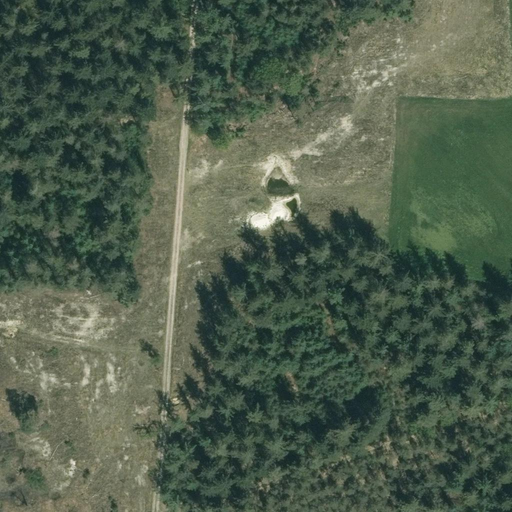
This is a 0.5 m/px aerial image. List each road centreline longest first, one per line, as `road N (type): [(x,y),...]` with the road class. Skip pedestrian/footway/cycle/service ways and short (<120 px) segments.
road 1 (track): [(152,511),(187,0)]
road 2 (track): [(176,125),(0,133)]
